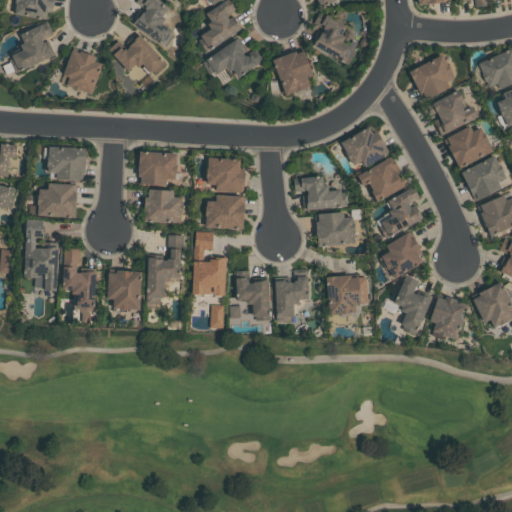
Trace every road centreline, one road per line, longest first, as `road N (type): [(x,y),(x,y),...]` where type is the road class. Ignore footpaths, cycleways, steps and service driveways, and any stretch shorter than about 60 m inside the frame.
road 1 (residential): [(0,122),(308,132),(339,119),(381,84),(401,27),(399,0)]
road 2 (residential): [(381,84),(451,205),(459,261)]
